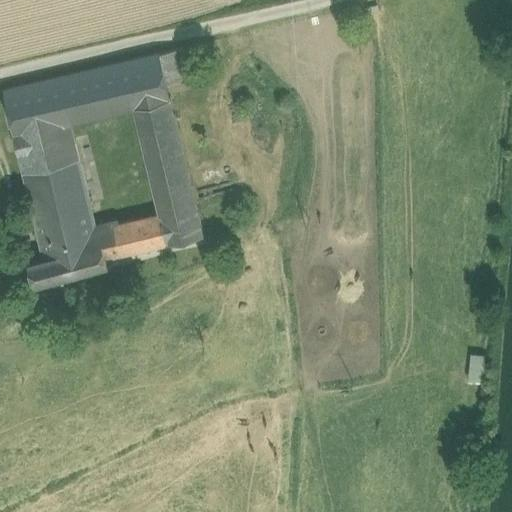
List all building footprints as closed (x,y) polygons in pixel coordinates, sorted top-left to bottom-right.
[(136,107),(172,98),(168,83),(193,77),(186,46),(161,52),(5,89),(17,135),(72,122),(136,107)] [(140,125),(176,116),(172,98),(136,107),(140,125)] [(176,116),(140,125),(162,212),(111,225),(118,257),(205,235),(176,116)] [(21,152),(76,139),(72,122),(17,135),(21,152)] [(76,139),(21,152),(43,243),(97,228),(81,160),(90,157),(86,143),(77,145),(76,139)] [(110,260),(118,257),(111,225),(97,228),(43,243),(46,257),(32,261),(38,284),(111,265),(110,260)] [(483,380),(481,351),(469,352),(470,381),(483,380)] [(493,382),(493,355),(484,355),(484,382),(493,382)]
